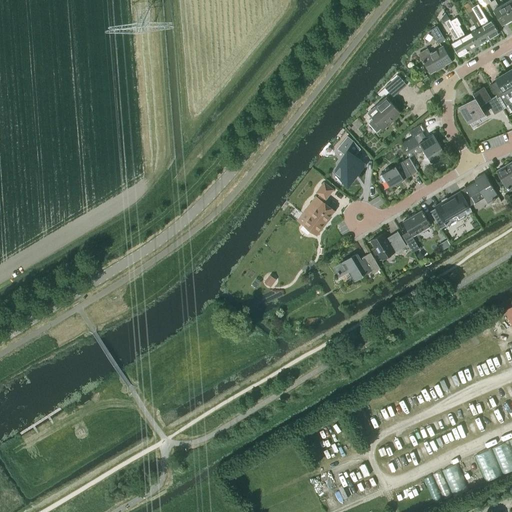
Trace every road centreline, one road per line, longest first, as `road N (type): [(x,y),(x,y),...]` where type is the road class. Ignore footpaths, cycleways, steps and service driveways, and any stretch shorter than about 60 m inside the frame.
road 1 (unclassified): [(0,338),(200,207),(373,0)]
road 2 (residential): [(470,163),(447,123),(447,83),(511,44)]
road 3 (residential): [(359,217),(380,218),(470,163)]
